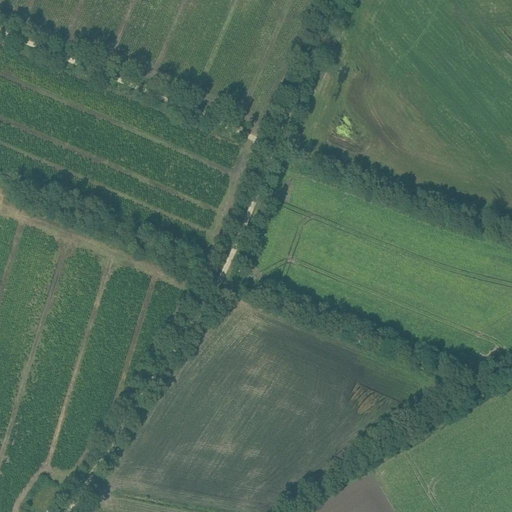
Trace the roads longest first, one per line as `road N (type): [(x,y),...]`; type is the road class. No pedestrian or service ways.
road 1 (track): [(0,185),(476,388),(511,367)]
road 2 (track): [(273,146),(220,278),(66,511)]
road 3 (track): [(0,30),(273,146)]
road 4 (track): [(273,146),(511,228)]
road 5 (track): [(476,388),(306,511)]
road 6 (track): [(336,0),(273,146)]
